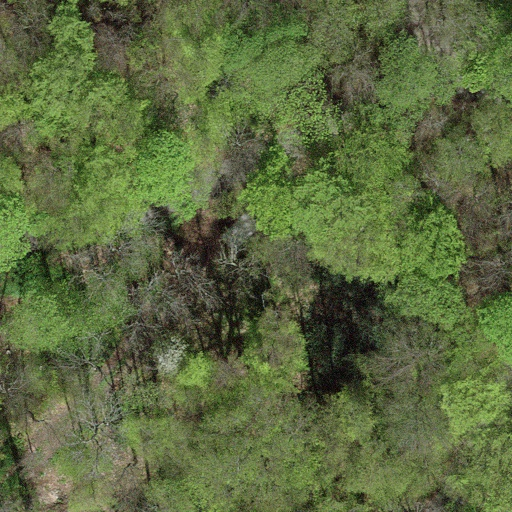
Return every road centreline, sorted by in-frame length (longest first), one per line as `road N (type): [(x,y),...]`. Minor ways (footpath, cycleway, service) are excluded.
road 1 (track): [(0,248),(270,119),(373,82)]
road 2 (track): [(511,351),(429,511)]
road 3 (track): [(373,82),(435,69),(487,73),(511,89)]
